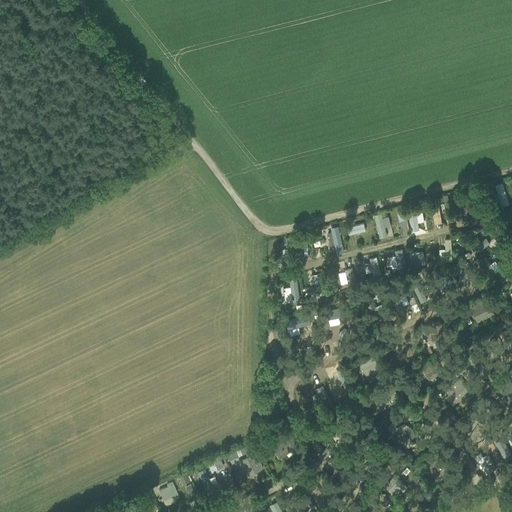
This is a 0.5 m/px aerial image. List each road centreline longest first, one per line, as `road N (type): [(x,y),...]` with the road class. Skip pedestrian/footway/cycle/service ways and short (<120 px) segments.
road 1 (track): [(511,170),(265,228),(192,137),(0,251)]
road 2 (track): [(82,0),(192,137)]
